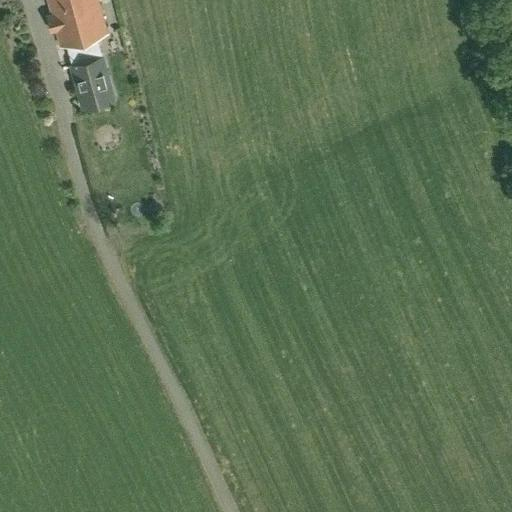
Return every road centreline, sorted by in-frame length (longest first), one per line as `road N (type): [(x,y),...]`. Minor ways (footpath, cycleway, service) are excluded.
road 1 (unknown): [(24,0),(106,242)]
road 2 (unclassified): [(235,511),(161,357)]
